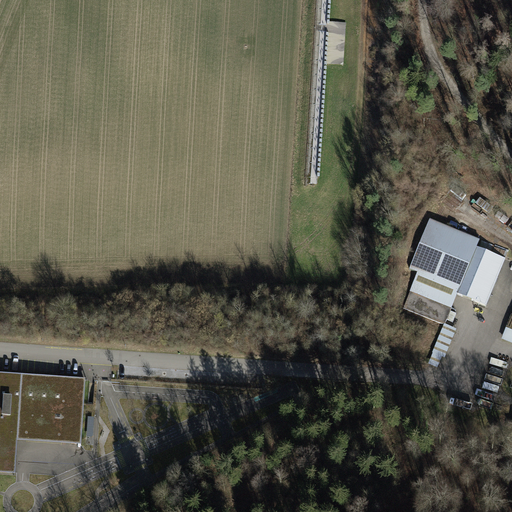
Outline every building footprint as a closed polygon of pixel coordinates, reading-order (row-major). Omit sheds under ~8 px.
[(320,0),(308,183),(316,183),(324,63),(343,64),(346,23),(327,22),(328,0),(320,0)] [(451,191),(462,199),(466,194),(454,186),(451,191)] [(463,202),(452,196),(446,206),(458,213),(463,202)] [(485,208),(506,223),(510,218),(480,196),(475,203),(474,202),(470,207),(480,215),(485,208)] [(511,262),(477,248),(480,241),(430,220),(410,270),(419,273),(404,309),(444,325),(445,325),(447,321),(450,313),(458,295),(486,307),(497,281),(504,284),(511,263),(511,262)] [(445,358),(456,330),(445,325),(444,325),(429,362),(438,366),(442,357),(445,358)] [(511,331),(506,329),(502,340),(511,343),(511,331)] [(0,473),(11,474),(13,442),(80,446),(86,380),(78,380),(0,374),(0,473)]
